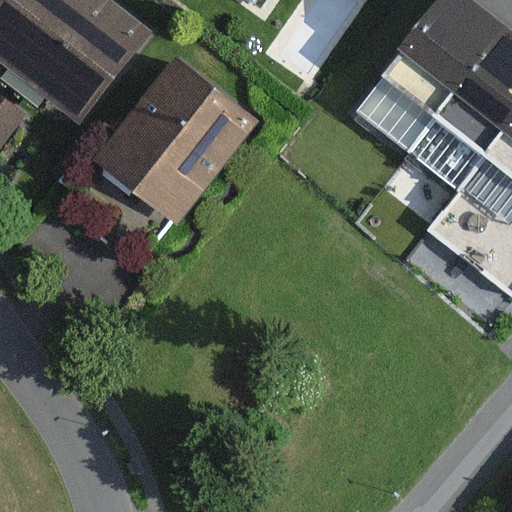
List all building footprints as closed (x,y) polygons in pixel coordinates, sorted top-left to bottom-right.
[(82,125),(155,31),(114,0),(0,0),(0,1),(0,61),(6,66),(0,74),(0,80),(40,112),(49,100),(82,125)] [(410,157),(511,29),(473,0),(445,0),(355,114),(410,157)] [(458,196),(511,127),(511,29),(410,157),(458,196)] [(261,120),(179,56),(116,135),(103,125),(56,185),(75,199),(62,216),(135,273),(174,222),(179,225),(261,120)] [(0,150),(27,114),(0,94),(0,150)] [(511,127),(458,196),(428,231),(511,297),(511,127)]
